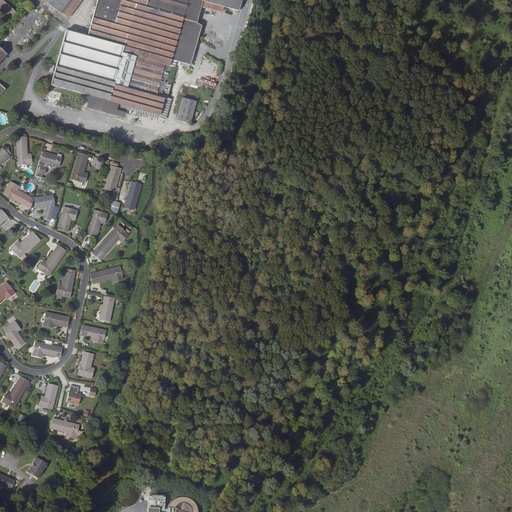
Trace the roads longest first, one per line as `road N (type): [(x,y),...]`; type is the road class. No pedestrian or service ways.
road 1 (residential): [(0,343),(29,370),(55,368),(66,358),(86,266),(68,240),(0,198)]
road 2 (residential): [(132,161),(21,130),(0,135)]
